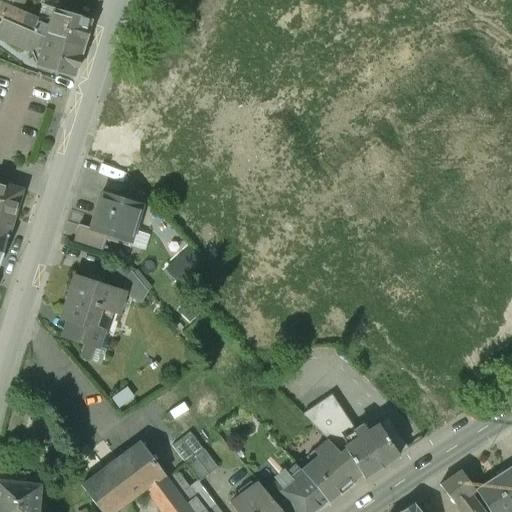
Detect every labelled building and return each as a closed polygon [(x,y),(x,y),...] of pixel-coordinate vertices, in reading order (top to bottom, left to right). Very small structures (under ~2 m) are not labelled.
[(0,0),(0,18),(3,19),(3,20),(8,7),(11,0),(0,0)] [(511,0),(401,0),(323,48),(331,63),(314,49),(305,55),(337,80),(330,89),(300,107),(248,23),(139,90),(293,340),(371,292),(380,307),(440,353),(511,309),(511,0)] [(3,20),(45,38),(48,30),(46,27),(37,23),(38,20),(8,7),(3,20)] [(45,38),(82,49),(90,20),(54,9),(48,30),(45,38)] [(82,49),(45,38),(3,20),(3,19),(0,26),(0,38),(28,51),(39,47),(42,48),(37,67),(73,78),(82,49)] [(141,165),(148,138),(104,126),(94,163),(161,181),(164,171),(141,165)] [(0,233),(7,236),(21,190),(0,183),(0,233)] [(101,193),(89,228),(106,233),(104,239),(113,242),(114,240),(128,245),(139,206),(101,193)] [(106,233),(89,228),(77,224),(72,240),(101,249),(104,239),(106,233)] [(101,285),(125,291),(138,307),(150,296),(128,271),(108,264),(101,285)] [(68,321),(64,332),(69,338),(86,343),(82,356),(99,361),(103,347),(97,345),(101,332),(94,330),(101,308),(117,314),(125,291),(101,285),(73,276),(60,319),(68,321)] [(426,445),(461,418),(456,412),(473,399),(454,373),(418,400),(406,384),(389,397),(426,445)] [(363,479),(407,449),(387,420),(366,435),(360,427),(356,430),(332,395),(303,415),(326,440),(339,452),(344,449),(362,476),(361,476),(363,479)] [(185,464),(203,449),(189,431),(171,445),(185,464)] [(361,476),(362,476),(344,449),(339,452),(326,440),(306,458),(310,462),(301,470),(327,502),(328,502),(349,484),(350,486),(361,476)] [(143,489),(163,474),(139,441),(103,469),(91,478),(81,486),(100,511),(113,511),(114,511),(143,489)] [(91,478),(103,469),(85,445),(73,454),(91,478)] [(217,468),(203,449),(185,464),(198,482),(217,468)] [(328,502),(327,502),(301,470),(295,464),(285,472),(292,480),(281,490),(300,511),(313,511),(328,502)] [(511,511),(511,466),(475,491),(489,511),(511,511)] [(8,482),(0,480),(0,511),(36,511),(39,486),(26,484),(28,472),(9,470),(8,482)] [(460,511),(482,511),(469,495),(475,491),(461,471),(440,485),(456,504),(455,505),(460,511)] [(201,511),(214,503),(199,483),(189,491),(175,472),(167,479),(190,511),(201,511)] [(159,511),(190,511),(167,479),(163,474),(143,489),(159,511)] [(230,504),(235,511),(281,511),(265,492),(257,483),(230,504)] [(265,492),(281,511),(300,511),(281,490),(276,483),(265,492)] [(201,511),(220,511),(214,503),(201,511)] [(419,511),(413,503),(400,511),(419,511)]
